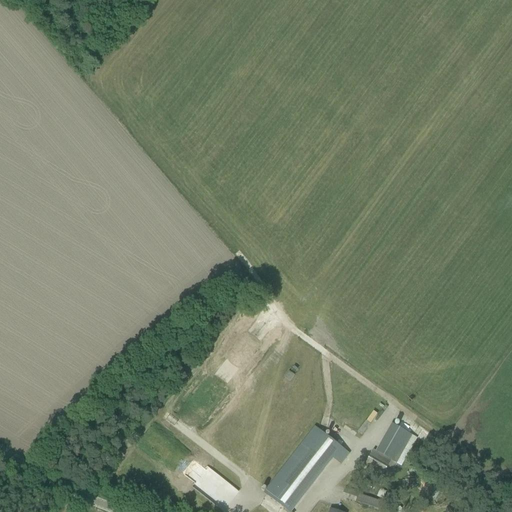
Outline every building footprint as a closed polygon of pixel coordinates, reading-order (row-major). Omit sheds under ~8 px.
[(363,426),(355,436),(360,440),(368,429),(363,426)] [(315,427),(264,493),(287,511),(292,511),(333,459),(342,447),(315,427)] [(373,450),(364,465),(382,476),(391,461),(376,452),(373,450)] [(366,479),(363,484),(374,491),(377,486),(366,479)] [(346,490),(343,498),(355,502),(358,494),(346,490)] [(359,494),(357,503),(367,506),(381,511),(384,503),(370,498),(359,494)]
